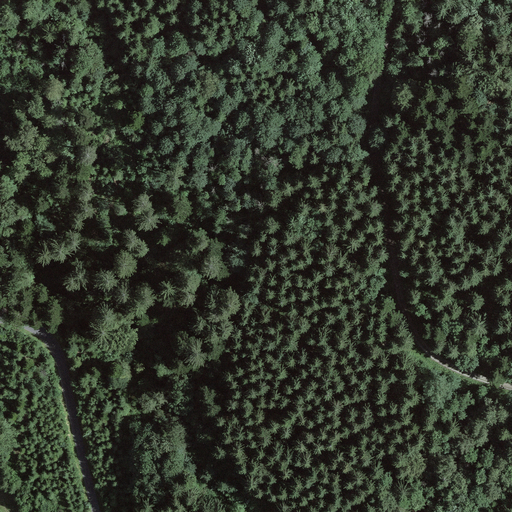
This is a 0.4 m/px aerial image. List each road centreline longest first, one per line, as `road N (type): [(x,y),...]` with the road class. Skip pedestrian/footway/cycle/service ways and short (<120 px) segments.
road 1 (track): [(429,352),(361,321),(263,292),(140,233),(73,219)]
road 2 (unclassified): [(98,511),(62,361),(37,326),(0,318)]
